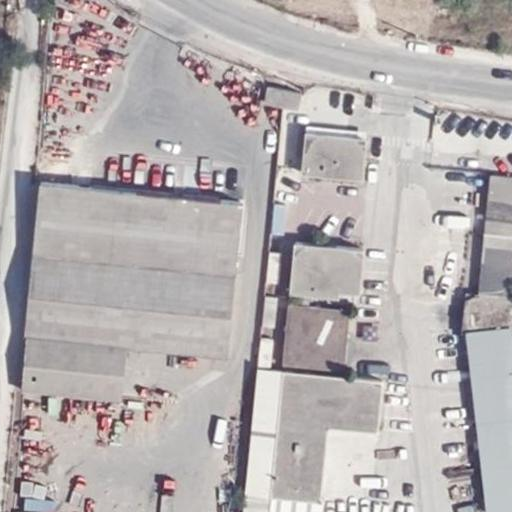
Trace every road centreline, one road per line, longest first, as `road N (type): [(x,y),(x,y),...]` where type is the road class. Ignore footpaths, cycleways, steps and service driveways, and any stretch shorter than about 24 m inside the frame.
road 1 (unknown): [(165,143),(246,157),(258,174),(238,385),(188,447),(175,511)]
road 2 (unclassified): [(191,0),(299,43),(511,87)]
road 3 (unknown): [(182,0),(165,143)]
